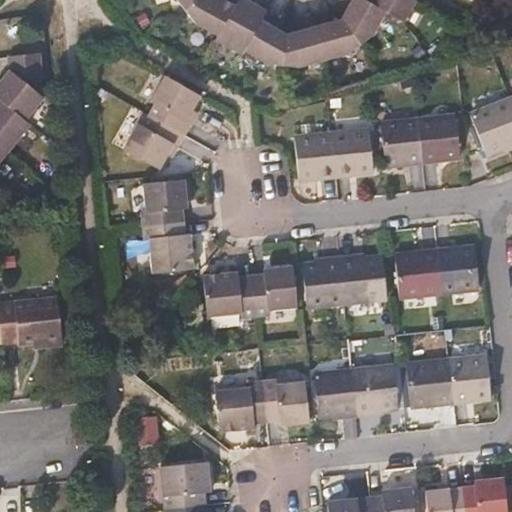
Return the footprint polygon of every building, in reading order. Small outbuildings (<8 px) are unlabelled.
[(176,0),(177,0),(184,9),(192,18),(217,33),(215,38),(240,53),(243,48),(264,61),(281,65),(300,69),(323,63),(347,58),(361,45),(375,33),(387,11),(405,21),(416,2),(413,0),(369,0),(369,1),(367,0),(344,0),(342,3),(352,9),(345,22),(331,25),(329,16),(312,19),(298,22),(300,31),(286,34),(273,27),(278,18),(265,10),(247,0),(176,0)] [(0,82),(0,95),(3,98),(0,101),(0,161),(9,151),(32,121),(27,117),(44,95),(34,86),(42,74),(39,50),(10,54),(11,69),(0,82)] [(151,120),(187,142),(194,131),(189,127),(203,104),(167,82),(153,105),(158,108),(151,120)] [(511,148),(511,106),(509,100),(472,115),(487,153),(502,148),(503,152),(511,148)] [(453,117),(416,121),(420,161),(457,157),(453,117)] [(180,153),(187,142),(151,120),(144,130),(139,127),(125,150),(161,173),(175,150),(180,153)] [(420,161),(416,121),(381,125),(386,165),(420,161)] [(371,133),(331,137),(335,177),(375,173),(371,133)] [(335,177),(331,137),(295,141),(298,180),(335,177)] [(143,229),(185,224),(184,210),(189,210),(186,184),(146,189),(148,214),(142,215),(143,229)] [(187,237),(185,224),(143,229),(144,242),(151,241),(154,268),(195,263),(192,237),(187,237)] [(478,245),(441,249),(446,291),(482,288),(478,245)] [(446,291),(441,249),(399,253),(404,295),(446,291)] [(342,253),(347,302),(389,298),(384,255),(367,256),(367,251),(342,253)] [(310,305),(347,302),(342,253),(317,256),(317,263),(307,264),(310,305)] [(267,274),(255,275),(259,316),(272,315),(271,310),(297,307),(293,265),(267,268),(267,274)] [(259,316),(255,275),(241,277),(240,270),(207,274),(211,316),(245,313),(245,318),(259,316)] [(37,342),(65,338),(60,298),(1,304),(5,343),(23,341),(23,344),(37,342)] [(66,343),(65,338),(37,342),(38,347),(66,343)] [(490,358),(453,362),(457,403),(494,399),(490,358)] [(457,403),(453,362),(411,367),(415,408),(457,403)] [(355,373),(360,420),(386,417),(385,411),(400,410),(396,369),(355,373)] [(335,423),(360,420),(355,373),(318,377),(322,418),(334,417),(335,423)] [(277,376),(265,377),(269,418),(282,417),(283,422),(308,419),(304,379),(278,381),(277,376)] [(269,418),(265,377),(250,379),(251,385),(218,389),(222,429),(257,425),(256,420),(269,418)] [(91,444),(89,425),(79,427),(80,436),(81,446),(91,444)] [(167,511),(209,507),(207,494),(214,493),(210,464),(162,469),(167,511)] [(468,488),(470,511),(510,511),(508,478),(480,481),(481,486),(468,488)] [(387,496),(374,498),(375,511),(416,511),(414,488),(386,491),(387,496)] [(432,511),(470,511),(468,488),(430,492),(432,511)] [(375,511),(374,498),(334,503),(334,511),(375,511)]
